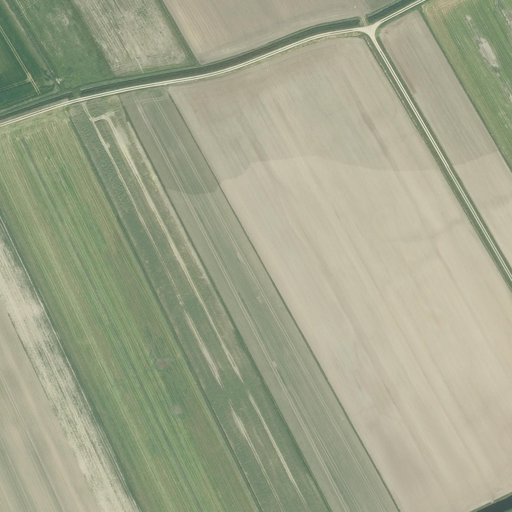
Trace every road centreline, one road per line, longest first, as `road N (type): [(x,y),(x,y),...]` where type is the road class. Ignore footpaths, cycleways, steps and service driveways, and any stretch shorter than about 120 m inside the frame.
road 1 (track): [(367,26),(0,124)]
road 2 (track): [(511,278),(367,26),(420,0)]
